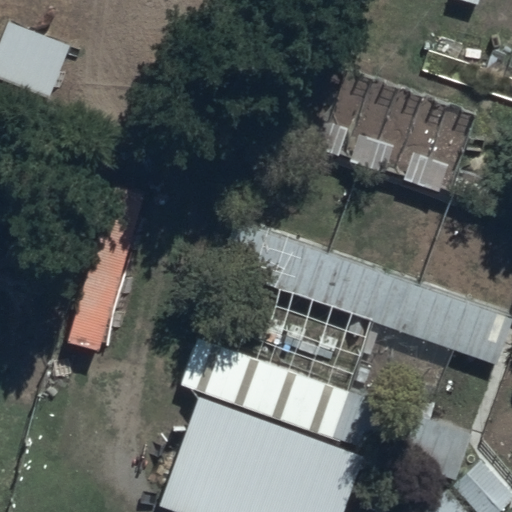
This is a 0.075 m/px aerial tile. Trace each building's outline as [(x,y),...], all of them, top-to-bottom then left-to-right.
[(0,79),(50,97),(69,45),(4,21),(0,32),(0,79)] [(392,144),(302,114),(293,141),(394,174),(402,151),(391,147),(392,144)] [(141,202),(109,193),(67,340),(99,349),(141,202)] [(511,322),(511,312),(235,220),(219,267),(499,362),(511,322)] [(195,338),(181,381),(454,478),(469,436),(195,338)] [(342,511),(363,456),(197,395),(157,506),(173,511),(342,511)] [(502,511),(511,503),(511,498),(477,461),(452,485),(477,511),(502,511)] [(461,511),(445,490),(416,511),(461,511)]
